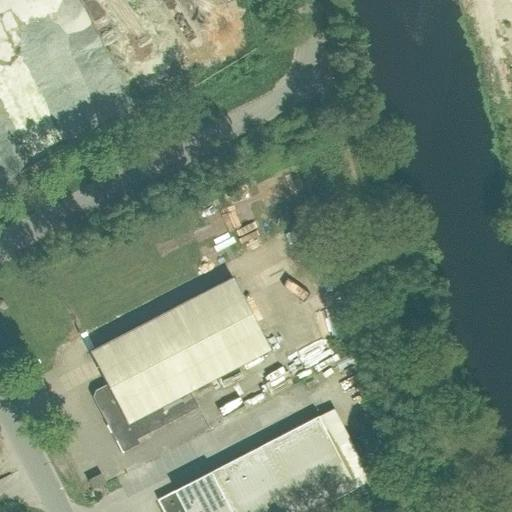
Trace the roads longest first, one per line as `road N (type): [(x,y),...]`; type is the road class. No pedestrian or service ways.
road 1 (unclassified): [(0,249),(299,88),(312,59),(308,0)]
road 2 (unclassified): [(57,511),(0,395)]
